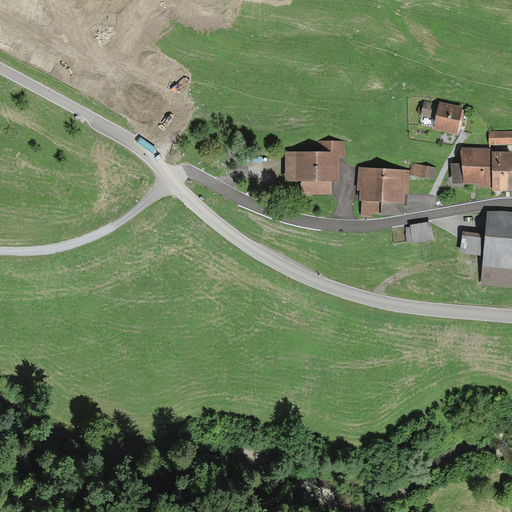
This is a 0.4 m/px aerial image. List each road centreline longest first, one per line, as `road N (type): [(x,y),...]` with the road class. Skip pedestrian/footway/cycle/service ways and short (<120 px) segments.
road 1 (unclassified): [(511,316),(404,306),(315,280),(242,242),(170,179)]
road 2 (unclassified): [(170,179),(190,172),(276,213),(345,226),(511,203)]
road 3 (unclassified): [(0,68),(135,145),(170,179)]
road 4 (track): [(0,251),(73,244),(104,231),(170,179)]
